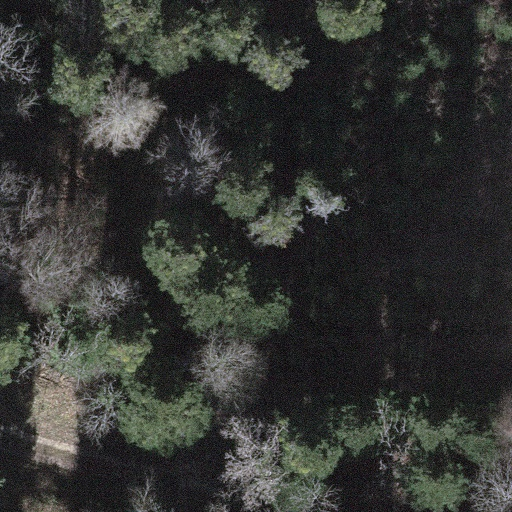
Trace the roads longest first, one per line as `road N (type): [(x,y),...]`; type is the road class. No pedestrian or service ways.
road 1 (track): [(94,448),(411,374),(511,368)]
road 2 (track): [(0,417),(316,511)]
